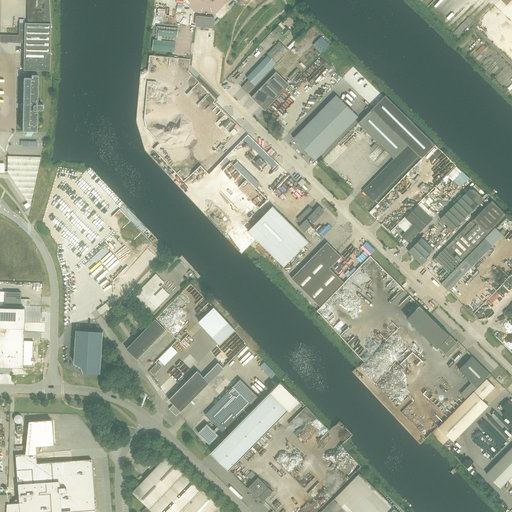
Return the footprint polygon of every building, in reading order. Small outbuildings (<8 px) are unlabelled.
[(25,46),(24,64),(24,70),(26,70),(46,71),(50,71),(50,64),(51,47),(51,23),(49,0),(28,0),(28,23),(24,23),(19,24),(19,35),(8,35),(4,35),(4,36),(1,36),(1,37),(1,40),(1,41),(4,41),(4,42),(24,42),(25,46)] [(216,20),(215,19),(198,17),(197,18),(196,27),(197,28),(213,30),(215,29),(215,27),(216,20)] [(158,40),(174,42),(174,41),(174,38),(174,37),(177,37),(178,33),(178,32),(178,28),(157,26),(155,39),(158,40)] [(281,38),(284,40),(289,35),(292,32),(287,27),(286,28),(284,30),(280,26),(274,32),(281,38)] [(321,53),(330,45),(321,36),(313,45),(321,53)] [(295,40),(288,48),(290,50),(297,43),(295,40)] [(249,79),(255,85),(276,63),(268,55),(247,77),(249,79)] [(276,72),(268,80),(282,93),(290,85),(276,72)] [(22,109),(22,119),(22,130),(37,131),(37,120),(37,108),(43,108),(43,104),(37,103),(38,77),(38,74),(26,74),(26,77),(23,77),(23,104),(22,109)] [(242,87),(247,93),(255,85),(249,79),(248,80),(244,85),(242,87)] [(282,93),(268,80),(251,97),(257,102),(259,105),(261,106),(265,110),(282,93)] [(293,138),(304,149),(338,114),(347,105),(337,95),(317,115),(294,138),(293,138)] [(357,124),(393,159),(363,191),(374,201),(418,155),(421,158),(435,143),(386,95),(357,124)] [(315,160),(315,159),(349,125),(358,116),(347,105),(338,114),(304,149),(315,160)] [(482,200),(482,196),(474,189),(469,188),(440,218),(452,231),(482,200)] [(492,200),(473,219),(487,233),(506,213),(492,200)] [(413,224),(420,231),(432,219),(418,205),(406,218),(413,224)] [(272,206),(248,231),(283,266),(308,241),(272,206)] [(324,221),(319,217),(314,211),(309,207),(297,219),(302,224),(299,226),(305,232),(310,226),(313,223),(318,227),(324,221)] [(369,213),(376,220),(380,216),(379,215),(380,214),(374,208),(369,213)] [(473,219),(453,239),(468,253),(487,233),(473,219)] [(407,240),(409,242),(420,231),(413,224),(402,236),(405,238),(407,240)] [(503,235),(495,228),(441,283),(443,286),(447,289),(448,291),(492,246),(503,235)] [(413,256),(415,258),(422,264),(427,259),(426,257),(434,249),(422,237),(408,251),(413,256)] [(453,239),(433,260),(447,273),(448,273),(468,253),(453,239)] [(330,268),(341,256),(327,242),(291,278),(320,307),(344,282),(330,268)] [(165,282),(156,274),(156,273),(133,297),(150,314),(170,295),(161,286),(165,282)] [(0,305),(29,306),(30,299),(21,299),(21,292),(0,291),(0,305)] [(100,314),(110,307),(106,302),(97,310),(100,314)] [(0,306),(0,367),(23,368),(23,365),(33,365),(33,340),(23,340),(24,327),(24,308),(0,306)] [(166,329),(155,318),(126,348),(137,359),(166,329)] [(75,358),(75,363),(82,366),(84,371),(87,372),(101,373),(103,331),(77,329),(75,358)] [(438,346),(446,353),(457,342),(452,337),(449,334),(438,346)] [(490,374),(472,356),(459,369),(477,387),(490,374)] [(150,371),(154,375),(161,367),(157,363),(150,371)] [(176,415),(178,414),(181,411),(210,382),(198,370),(169,399),(174,404),(169,408),(176,415)] [(247,407),(258,396),(240,379),(229,390),(226,389),(226,393),(218,401),(216,400),(215,403),(216,404),(205,414),(217,426),(214,430),(207,423),(198,432),(210,444),(219,435),(216,431),(219,428),(223,432),(233,421),(237,425),(251,410),(247,407)] [(443,445),(450,438),(453,441),(488,405),(482,400),(495,387),(486,379),(439,427),(432,434),(443,445)] [(239,459),(288,409),(270,391),(251,410),(237,425),(211,452),(229,469),(239,459)] [(0,511),(94,511),(91,459),(36,463),(36,453),(35,445),(53,444),(51,419),(28,421),(25,454),(15,454),(19,502),(9,503),(9,499),(9,498),(11,498),(11,494),(9,494),(0,493),(0,511)] [(511,483),(511,447),(486,474),(501,488),(508,480),(511,483)] [(212,511),(219,505),(167,455),(132,492),(147,506),(140,511),(212,511)] [(251,471),(247,475),(252,480),(256,475),(251,471)] [(398,511),(394,507),(359,473),(320,511),(398,511)] [(258,496),(263,501),(273,491),(269,487),(270,486),(268,483),(267,483),(264,480),(263,481),(258,476),(249,486),(250,486),(248,487),(247,488),(253,493),(257,497),(258,496)]
